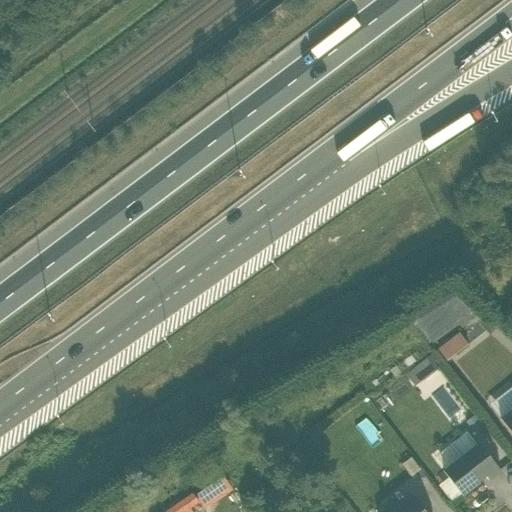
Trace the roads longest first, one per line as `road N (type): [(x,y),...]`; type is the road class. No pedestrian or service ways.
road 1 (motorway): [(421,0),(0,316)]
road 2 (motorway): [(0,407),(350,142)]
road 3 (motorway): [(350,142),(511,20)]
road 4 (motorway): [(350,142),(464,105),(511,76)]
